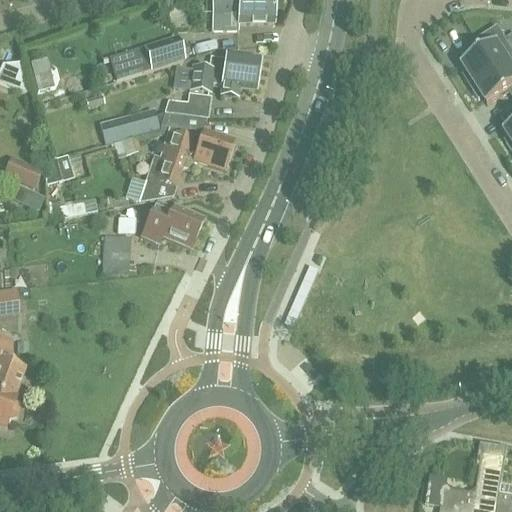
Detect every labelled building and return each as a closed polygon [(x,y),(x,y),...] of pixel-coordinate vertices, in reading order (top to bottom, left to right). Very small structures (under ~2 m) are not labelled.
[(228,0),(229,1),(219,0),(215,0),(215,16),(238,17),(237,27),(273,28),(274,15),(256,14),(257,9),(238,9),(238,0),(228,0)] [(219,0),(229,1),(228,0),(238,0),(238,9),(257,9),(256,14),(274,15),(273,0),(219,0)] [(511,53),(504,41),(505,41),(498,29),(475,43),(482,54),(461,68),(466,76),(463,78),(471,90),(511,63),(511,53)] [(177,44),(147,54),(146,50),(134,53),(141,76),(183,63),(177,44)] [(211,60),(209,71),(193,69),(189,93),(210,96),(211,86),(221,87),(220,98),(238,101),(239,92),(255,94),(260,63),(226,58),(225,62),(211,60)] [(479,102),(482,100),(487,108),(508,95),(511,100),(511,63),(471,90),(479,102)] [(21,75),(19,66),(2,68),(0,72),(0,86),(26,96),(21,75)] [(183,133),(186,119),(207,122),(210,101),(188,97),(187,107),(168,104),(160,130),(183,133)] [(104,147),(136,139),(160,132),(154,112),(99,127),(104,147)] [(511,128),(503,134),(509,142),(505,144),(511,154),(511,128)] [(175,190),(182,170),(190,172),(192,163),(224,173),(234,144),(202,134),(202,135),(193,137),(191,141),(177,136),(170,156),(165,154),(162,162),(154,158),(145,185),(132,181),(126,200),(115,202),(116,211),(172,201),(175,190)] [(59,161),(50,164),(45,165),(45,190),(56,186),(85,178),(79,155),(59,161)] [(40,175),(11,163),(5,177),(34,190),(40,175)] [(203,223),(174,210),(173,212),(157,205),(142,240),(159,247),(162,239),(191,252),(203,223)] [(81,227),(115,220),(113,213),(79,219),(81,227)] [(119,221),(117,235),(134,236),(135,223),(119,221)] [(104,239),(102,275),(128,277),(130,241),(104,239)] [(0,298),(0,314),(15,313),(13,297),(0,298)] [(0,355),(8,359),(14,342),(0,337),(0,355)] [(0,393),(15,399),(15,398),(25,372),(0,362),(0,359),(1,358),(0,357),(0,393)] [(0,429),(5,431),(9,421),(16,420),(20,409),(15,403),(17,399),(15,398),(15,399),(0,393),(0,429)] [(497,511),(500,497),(499,497),(507,449),(480,445),(478,458),(483,459),(477,498),(444,492),(444,490),(443,490),(441,503),(440,503),(439,506),(441,506),(439,511),(497,511)] [(444,490),(444,492),(448,478),(429,475),(424,504),(439,506),(440,503),(441,503),(443,490),(444,490)] [(511,511),(511,499),(500,497),(497,511),(511,511)]
